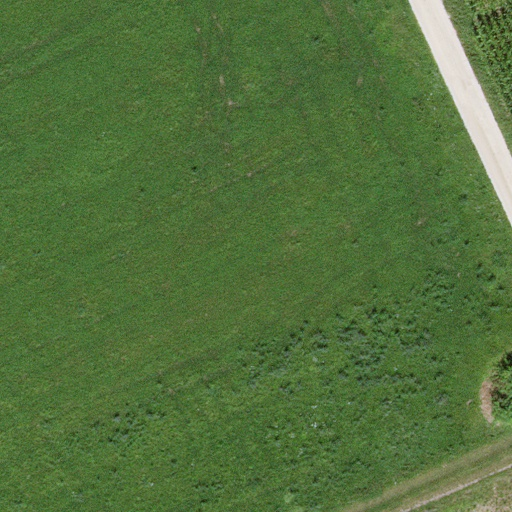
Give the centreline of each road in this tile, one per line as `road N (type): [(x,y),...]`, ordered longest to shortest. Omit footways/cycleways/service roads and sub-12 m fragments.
road 1 (track): [(511,199),(419,0)]
road 2 (track): [(340,511),(511,432)]
